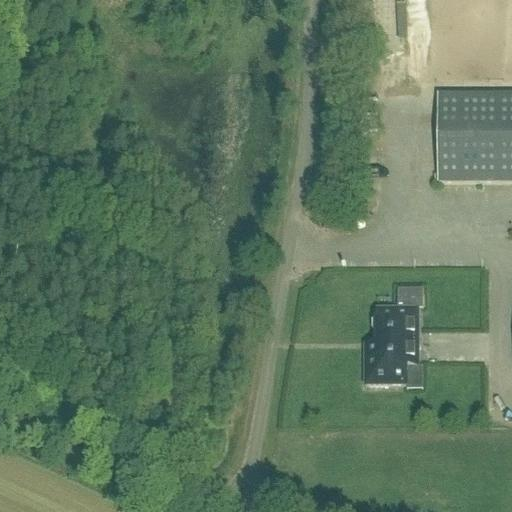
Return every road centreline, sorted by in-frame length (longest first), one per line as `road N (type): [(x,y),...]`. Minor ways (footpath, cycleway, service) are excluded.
road 1 (unclassified): [(242,511),(307,136),(307,0)]
road 2 (unclassified): [(209,511),(0,421)]
